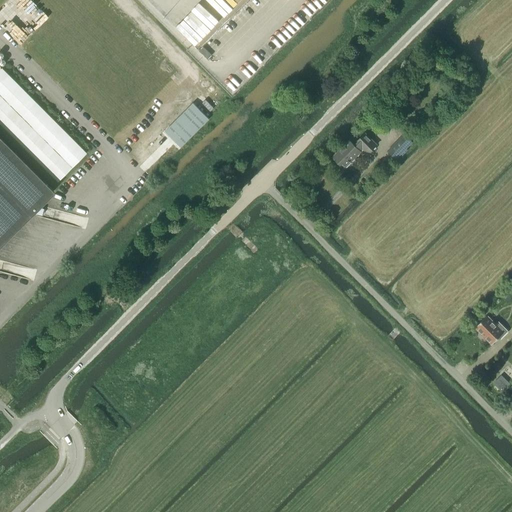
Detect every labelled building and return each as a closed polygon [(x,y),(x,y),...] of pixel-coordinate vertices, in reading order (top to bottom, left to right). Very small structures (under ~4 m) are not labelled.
[(0,124),(57,181),(86,153),(1,68),(0,68),(0,124)] [(364,146),(369,152),(377,144),(365,133),(358,141),(355,144),(350,139),(334,156),(345,166),(361,150),(360,150),(364,146)] [(388,149),(397,157),(411,141),(402,133),(388,149)] [(0,243),(53,191),(0,137),(0,243)] [(496,324),(487,315),(475,327),(491,344),(499,337),(500,339),(508,331),(498,322),(496,324)]
